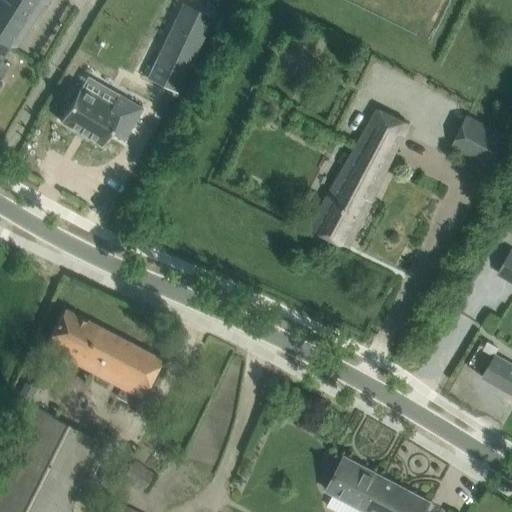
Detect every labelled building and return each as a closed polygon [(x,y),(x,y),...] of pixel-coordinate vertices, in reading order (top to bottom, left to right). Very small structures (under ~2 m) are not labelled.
[(0,0),(0,40),(9,46),(38,0),(0,0)] [(188,69),(213,17),(184,3),(159,55),(188,69)] [(0,59),(9,46),(0,40),(0,83),(2,81),(0,79),(0,59)] [(143,107),(119,93),(112,105),(80,86),(78,89),(75,87),(67,100),(71,102),(60,121),(102,145),(109,132),(124,140),(143,107)] [(378,109),(319,209),(311,227),(349,246),(409,124),(378,109)] [(511,154),(511,138),(470,116),(469,115),(452,146),(502,173),(511,154)] [(497,274),(511,282),(511,249),(497,274)] [(152,377),(161,359),(65,308),(55,326),(48,338),(66,348),(75,352),(70,361),(121,388),(132,394),(141,398),(152,377)] [(511,363),(495,354),(484,374),(482,377),(511,394),(511,363)] [(28,410),(34,398),(21,392),(16,404),(28,410)] [(66,511),(101,443),(32,408),(0,470),(0,511),(66,511)] [(344,455),(343,457),(336,454),(328,469),(335,472),(334,473),(326,489),(334,493),(366,510),(384,477),(344,455)] [(143,492),(155,473),(133,459),(121,478),(143,492)] [(424,511),(431,501),(384,477),(366,510),(368,511),(424,511)] [(138,511),(111,499),(105,511),(138,511)]
